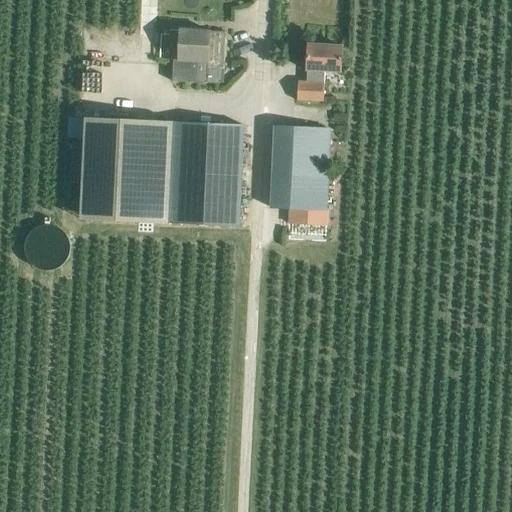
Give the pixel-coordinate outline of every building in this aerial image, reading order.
[(254,21),(238,20),(236,43),(253,44),(254,21)] [(172,59),(171,81),(217,84),(218,70),(223,70),(225,32),(209,31),(180,29),(178,60),(172,59)] [(297,100),(319,101),(324,102),(325,73),(341,74),(342,46),(307,44),(306,64),(305,72),(306,72),(306,82),(298,81),(297,100)] [(80,220),(238,228),(243,126),(84,118),(80,220)] [(330,130),(319,129),(274,128),(270,208),(289,209),(289,224),(325,226),(330,130)]
